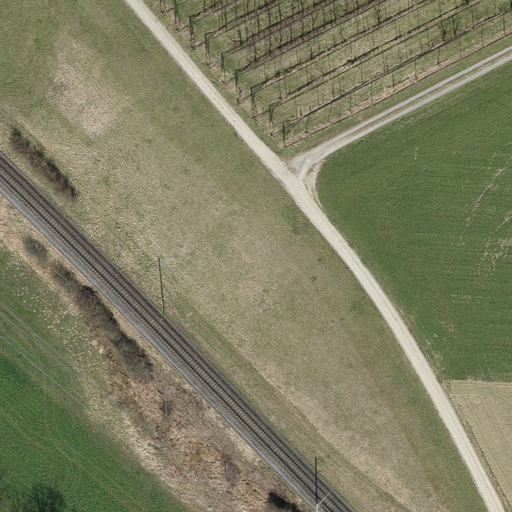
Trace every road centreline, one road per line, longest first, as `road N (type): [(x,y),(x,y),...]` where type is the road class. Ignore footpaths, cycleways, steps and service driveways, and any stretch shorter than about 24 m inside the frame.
road 1 (track): [(133,0),(286,171),(511,54)]
road 2 (track): [(503,511),(460,426),(286,171)]
